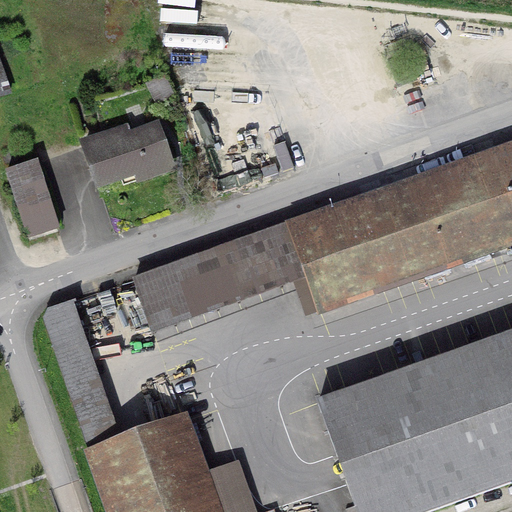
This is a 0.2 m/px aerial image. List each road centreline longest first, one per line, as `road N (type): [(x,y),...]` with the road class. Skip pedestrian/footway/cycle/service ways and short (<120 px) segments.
road 1 (residential): [(0,301),(511,119)]
road 2 (unknown): [(511,288),(229,372)]
road 3 (residential): [(69,511),(0,301)]
